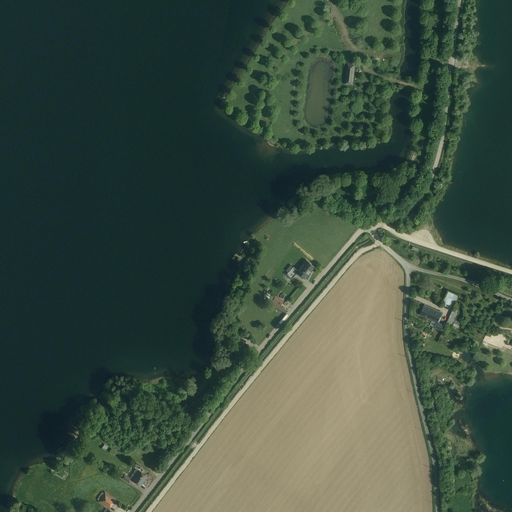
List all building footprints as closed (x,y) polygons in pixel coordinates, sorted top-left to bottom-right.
[(355,65),(348,64),(346,83),(352,84),(355,65)] [(297,270),(298,271),(305,277),(314,266),(306,259),(297,270)] [(293,266),(287,273),(292,278),(298,271),(297,270),(293,266)] [(449,291),(443,304),(448,306),(451,307),(457,294),(449,291)] [(272,302),(275,296),(272,294),(270,298),(268,297),(266,301),(271,304),(272,302)] [(283,300),(275,296),(272,302),(280,306),(283,300)] [(274,310),(275,308),(282,312),(284,309),(280,306),(272,302),(271,304),(269,307),(274,310)] [(435,310),(425,305),(421,314),(431,319),(435,310)] [(460,321),(453,319),(456,313),(454,312),(455,309),(451,307),(444,324),(448,325),(451,324),(458,327),(460,321)] [(441,313),(435,310),(431,319),(437,322),(441,313)] [(133,479),(139,470),(136,468),(130,478),(131,479),(133,479)] [(139,470),(133,479),(140,484),(146,475),(139,470)] [(117,500),(105,492),(104,493),(99,500),(99,502),(109,509),(113,503),(114,504),(117,500)]
